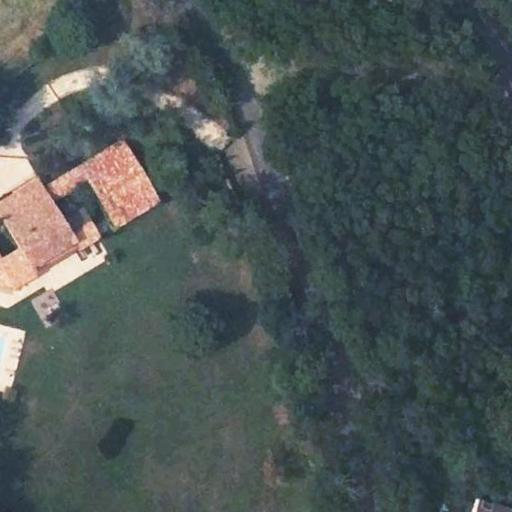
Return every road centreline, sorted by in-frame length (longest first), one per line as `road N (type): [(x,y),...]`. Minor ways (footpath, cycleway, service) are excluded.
road 1 (unclassified): [(363,511),(304,287),(231,66)]
road 2 (residential): [(231,66),(511,81)]
